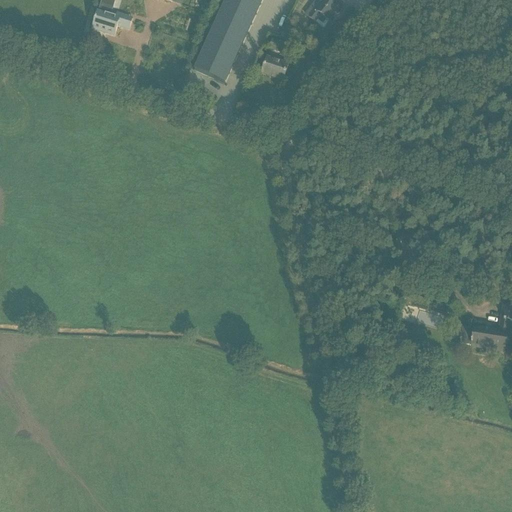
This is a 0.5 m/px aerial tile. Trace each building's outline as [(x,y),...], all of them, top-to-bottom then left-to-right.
[(226,0),(194,72),(225,85),(263,0),(226,0)] [(315,2),(305,15),(308,17),(316,23),(323,29),(328,22),(331,24),(341,11),(338,9),(342,4),(335,0),(323,0),(320,5),(315,2)] [(110,17),(113,8),(101,5),(99,13),(98,13),(92,30),(114,37),(117,27),(129,31),(132,19),(117,14),(116,19),(110,17)] [(291,57),(294,48),(272,41),(269,50),(291,57)] [(283,82),(288,66),(267,59),(262,75),(283,82)] [(462,328),(460,345),(472,347),(471,347),(504,352),(507,334),(506,334),(508,321),(511,321),(511,307),(504,307),(499,333),(474,329),(474,330),(462,328)]
